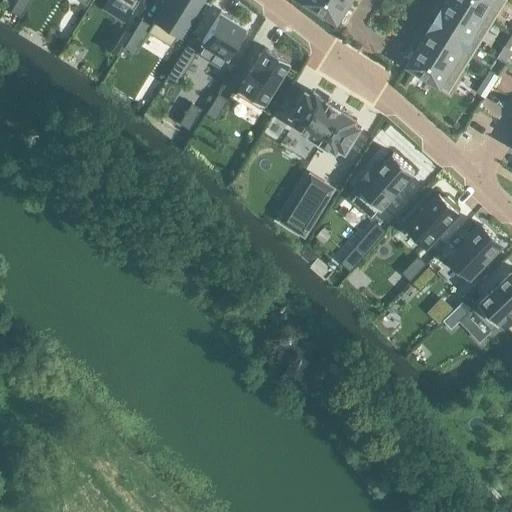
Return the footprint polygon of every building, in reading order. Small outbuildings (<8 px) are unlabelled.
[(16,0),(10,11),(20,17),(30,0),(16,0)] [(118,0),(133,9),(139,0),(118,0)] [(142,20),(124,50),(135,56),(148,34),(170,47),(199,0),(167,0),(151,26),(142,20)] [(304,0),(303,2),(339,25),(354,0),(304,0)] [(456,0),(445,0),(435,18),(470,41),(484,17),(456,0)] [(456,0),(484,17),(495,0),(456,0)] [(192,37),(166,77),(176,83),(196,51),(220,66),(231,49),(235,51),(244,36),(241,34),(245,27),(220,12),(201,43),(192,37)] [(435,18),(420,41),(456,63),(470,41),(435,18)] [(117,27),(105,47),(115,54),(128,33),(117,27)] [(420,41),(405,66),(441,88),(456,63),(420,41)] [(265,47),(235,94),(260,109),(289,62),(265,47)] [(491,71),(484,81),(492,86),(498,75),(491,71)] [(484,81),(478,92),(485,97),(492,86),(484,81)] [(303,91),(288,116),(295,120),(292,124),(337,152),(340,148),(346,152),(362,127),(355,123),(358,119),(312,91),(310,95),(303,91)] [(218,93),(205,114),(216,120),(228,100),(218,93)] [(191,103),(179,123),(189,129),(201,109),(191,103)] [(363,189),(353,202),(373,219),(416,171),(394,152),(381,168),(375,163),(357,184),(363,189)] [(311,173),(282,221),(305,236),(335,188),(311,173)] [(440,193),(408,226),(428,245),(459,212),(455,208),(455,203),(449,197),(443,197),(440,193)] [(379,225),(356,247),(367,257),(389,234),(379,225)] [(483,225),(448,261),(468,280),(503,244),(483,225)] [(419,255),(402,272),(411,281),(427,264),(419,255)] [(429,265),(412,282),(421,291),(438,273),(429,265)] [(511,272),(473,310),(492,330),(501,322),(506,328),(511,321),(511,272)] [(442,297),(428,312),(440,323),(453,308),(442,297)] [(403,418),(389,428),(416,461),(429,450),(403,418)]
